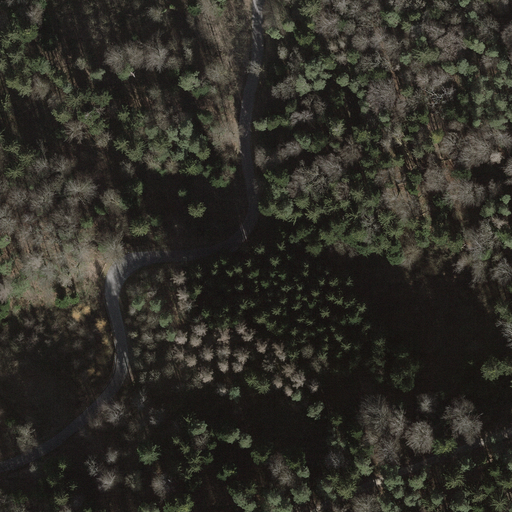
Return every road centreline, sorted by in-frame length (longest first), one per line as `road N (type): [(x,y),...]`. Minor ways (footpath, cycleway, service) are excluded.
road 1 (unclassified): [(0,465),(78,433),(110,395),(120,361),(114,281),(127,263),(214,253),(239,237),(254,213),(247,114),(258,0)]
road 2 (track): [(511,432),(316,511)]
